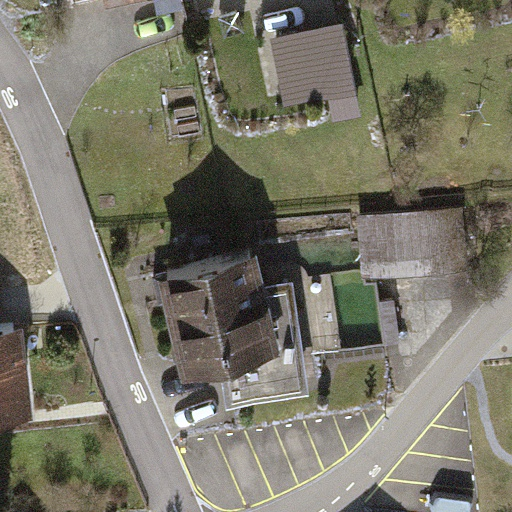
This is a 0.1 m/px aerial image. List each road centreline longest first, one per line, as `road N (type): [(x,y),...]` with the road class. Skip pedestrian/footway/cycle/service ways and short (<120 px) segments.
road 1 (residential): [(176,511),(0,58)]
road 2 (residential): [(344,511),(511,305)]
